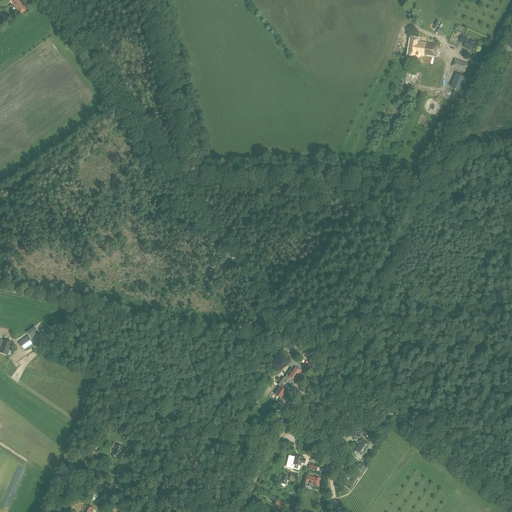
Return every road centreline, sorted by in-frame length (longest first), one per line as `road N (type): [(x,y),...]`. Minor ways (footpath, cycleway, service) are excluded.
road 1 (tertiary): [(319,365),(511,43)]
road 2 (unclassified): [(319,365),(269,345),(0,284)]
road 3 (track): [(303,354),(170,169)]
road 4 (track): [(170,169),(50,0)]
road 5 (tertiary): [(239,511),(319,365)]
road 6 (track): [(335,511),(319,365)]
